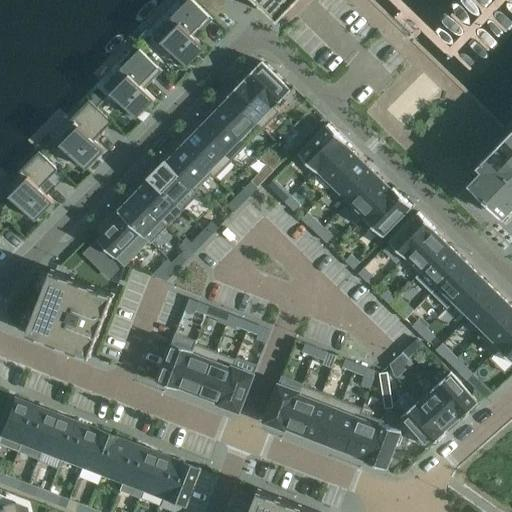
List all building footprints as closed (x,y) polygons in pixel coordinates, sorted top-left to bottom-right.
[(167,52),(170,49),(187,66),(206,47),(195,37),(213,19),(193,0),(187,0),(154,33),(163,42),(160,45),(167,52)] [(260,0),(264,4),(279,18),(297,0),(260,0)] [(108,88),(137,117),(155,99),(145,88),(162,70),(140,48),(121,68),(124,71),(108,88)] [(290,90),(261,61),(244,78),(274,107),(275,106),(290,90)] [(274,107),(244,78),(228,95),(230,97),(230,96),(260,125),(259,126),(262,129),(280,111),(275,106),(274,107)] [(230,97),(214,112),(244,141),(259,126),(260,125),(230,96),(230,97)] [(70,119),(74,122),(57,140),(86,169),(105,150),(94,140),(112,122),(89,100),(70,119)] [(244,141),(214,112),(198,128),(231,161),(248,144),(244,141)] [(346,142),(328,123),(299,153),(315,169),(316,170),(344,142),(345,143),(346,142)] [(308,124),(300,132),(305,138),(314,129),(308,124)] [(231,161),(198,128),(182,145),(212,174),(211,174),(215,178),(231,161)] [(300,132),(291,141),(297,147),(305,138),(300,132)] [(511,138),(469,183),(504,217),(511,209),(511,138)] [(331,187),(360,158),(345,143),(344,142),(316,170),(315,169),(314,171),(331,187)] [(212,174),(182,145),(167,160),(166,161),(192,187),(195,191),(211,174),(212,174)] [(3,187),(36,220),(54,202),(40,187),(57,169),(39,151),(3,187)] [(282,162),(276,156),(268,165),(274,170),(282,162)] [(375,173),(360,158),(331,187),(346,202),(375,173)] [(167,160),(165,159),(148,176),(150,178),(150,177),(176,203),(177,202),(192,187),(166,161),(167,160)] [(274,170),(268,165),(259,173),(265,179),(274,170)] [(391,189),(375,173),(346,202),(365,220),(366,219),(365,218),(393,190),(391,189)] [(150,178),(134,194),(167,226),(184,209),(177,202),(176,203),(150,177),(150,178)] [(383,235),(412,205),(393,187),(391,189),(393,190),(365,218),(366,219),(383,235)] [(286,202),(291,196),(282,188),(277,193),(286,202)] [(236,197),(242,203),(250,194),(244,189),(236,197)] [(134,194),(118,211),(122,215),(122,214),(148,240),(151,242),(167,226),(134,194)] [(300,204),(291,196),(286,202),(294,210),(300,204)] [(242,203),(236,197),(227,206),(233,212),(242,203)] [(405,256),(405,257),(433,229),(433,230),(435,228),(418,211),(389,241),(405,256)] [(122,215),(98,239),(115,257),(116,257),(124,265),(148,240),(122,214),(122,215)] [(324,228),(315,219),(310,225),(318,234),(324,228)] [(218,227),(212,222),(204,230),(210,236),(218,227)] [(332,236),(324,228),(318,234),(327,242),(332,236)] [(419,274),(448,244),(433,230),(433,229),(405,257),(405,256),(403,258),(419,274)] [(196,239),(201,244),(210,236),(204,230),(196,239)] [(432,292),(464,259),(448,244),(419,274),(416,277),(432,292)] [(180,254),(172,263),(178,268),(186,260),(180,254)] [(360,263),(351,254),(345,260),(354,268),(360,263)] [(454,301),(479,274),(464,259),(432,292),(447,307),(454,301)] [(178,268),(172,263),(164,271),(169,277),(178,268)] [(373,275),(364,267),(358,273),(367,281),(373,275)] [(115,293),(51,268),(26,332),(90,357),(115,293)] [(495,289),(479,274),(454,301),(468,315),(469,316),(495,289)] [(390,304),(396,298),(387,289),(381,295),(390,304)] [(481,334),(510,304),(495,289),(469,316),(468,315),(465,318),(481,333),(481,334)] [(404,306),(396,298),(390,304),(399,312),(404,306)] [(210,307),(198,302),(195,310),(207,314),(210,307)] [(511,306),(510,304),(481,334),(481,333),(477,337),(494,353),(499,348),(498,347),(511,333),(511,306)] [(218,318),(221,311),(210,307),(207,314),(218,318)] [(250,322),(239,318),(236,325),(247,330),(250,322)] [(427,328),(418,319),(412,325),(421,334),(427,328)] [(261,326),(250,322),(247,330),(258,334),(261,326)] [(435,336),(427,328),(421,334),(429,342),(435,336)] [(172,342),(157,380),(179,389),(180,386),(179,386),(193,350),(192,349),(195,343),(196,340),(176,332),(172,342)] [(511,333),(498,347),(499,348),(511,360),(511,333)] [(199,394),(216,351),(195,343),(192,349),(193,350),(179,386),(180,386),(199,394)] [(313,355),(316,348),(305,343),(302,351),(313,355)] [(417,350),(412,344),(403,352),(408,358),(417,350)] [(328,352),(316,348),(313,355),(325,360),(328,352)] [(458,358),(449,350),(443,355),(452,364),(458,358)] [(237,359),(216,351),(199,394),(219,401),(220,402),(234,365),(235,366),(237,359)] [(399,366),(408,358),(403,352),(394,360),(399,366)] [(219,401),(218,403),(240,412),(258,365),(238,357),(237,359),(235,366),(234,365),(220,402),(219,401)] [(466,367),(458,358),(452,364),(460,372),(466,367)] [(354,371),(357,363),(345,359),(342,366),(354,371)] [(368,368),(357,363),(354,371),(365,375),(368,368)] [(387,372),(379,373),(381,385),(389,383),(387,372)] [(478,402),(451,372),(435,386),(434,387),(460,416),(459,416),(461,418),(478,402)] [(473,373),(467,379),(476,388),(482,382),(473,373)] [(282,375),(263,421),(285,430),(286,428),(286,427),(300,391),(299,391),(302,384),(302,383),(282,375)] [(391,395),(389,383),(381,385),(383,397),(391,395)] [(306,435),(323,392),(302,384),(299,391),(300,391),(286,427),(286,428),(306,435)] [(444,429),(459,416),(460,416),(434,387),(435,386),(433,384),(415,400),(417,402),(418,401),(444,430),(444,429)] [(343,400),(323,392),(306,435),(326,443),(343,400)] [(393,407),(391,395),(383,397),(385,409),(393,407)] [(0,434),(0,433),(0,444),(18,451),(35,406),(14,398),(0,434)] [(326,443),(346,451),(361,413),(362,413),(364,409),(343,400),(326,443)] [(428,447),(446,431),(444,429),(444,430),(418,401),(417,402),(401,416),(428,447)] [(35,406),(18,451),(38,459),(41,450),(55,414),(35,406)] [(361,413),(346,451),(365,459),(366,459),(380,423),(381,423),(382,421),(362,413),(361,413)] [(75,421),(55,414),(41,450),(61,457),(75,421)] [(95,429),(75,421),(61,457),(82,465),(95,429)] [(364,461),(386,469),(396,445),(399,447),(403,437),(400,435),(401,431),(381,423),(380,423),(366,459),(365,459),(364,461)] [(116,437),(95,429),(82,465),(102,473),(116,437)] [(136,445),(116,437),(102,473),(122,481),(136,445)] [(122,481),(118,490),(138,498),(142,489),(156,452),(136,445),(122,481)] [(176,460),(156,452),(142,489),(162,496),(176,460)] [(197,468),(176,460),(162,496),(183,504),(197,468)] [(16,488),(19,481),(8,476),(5,484),(16,488)] [(45,500),(48,492),(37,488),(34,495),(45,500)] [(321,511),(258,488),(248,511),(321,511)] [(56,504),(59,496),(48,492),(45,500),(56,504)] [(0,511),(16,511),(14,502),(1,506),(2,509),(0,509),(0,511)] [(77,511),(86,511),(88,508),(77,503),(74,511),(77,511)]
